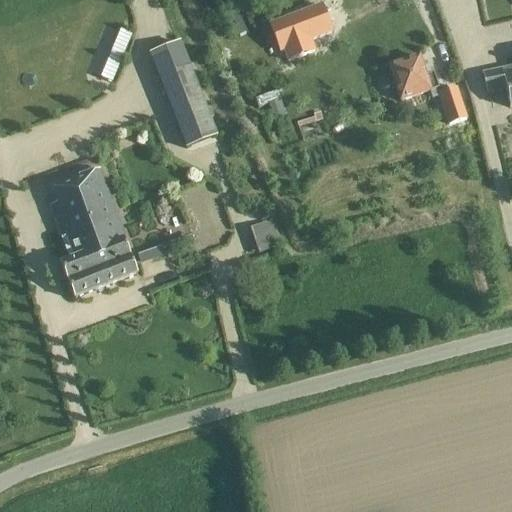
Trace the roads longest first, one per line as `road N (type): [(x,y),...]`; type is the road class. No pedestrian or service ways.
road 1 (residential): [(88,451),(511,337)]
road 2 (residential): [(88,451),(0,181)]
